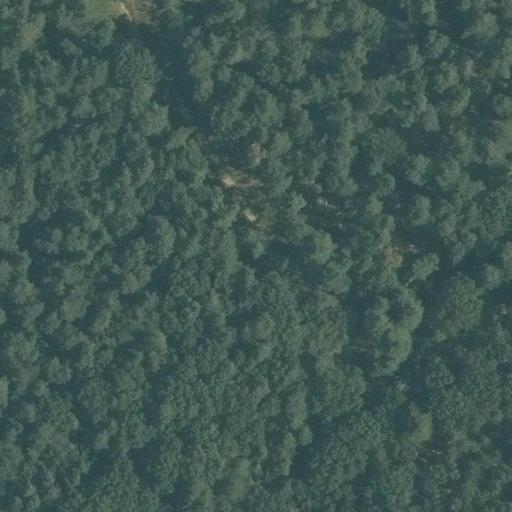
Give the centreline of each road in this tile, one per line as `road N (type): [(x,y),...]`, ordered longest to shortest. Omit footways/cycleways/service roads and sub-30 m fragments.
road 1 (track): [(470,511),(297,291),(116,0)]
road 2 (track): [(511,315),(373,394)]
